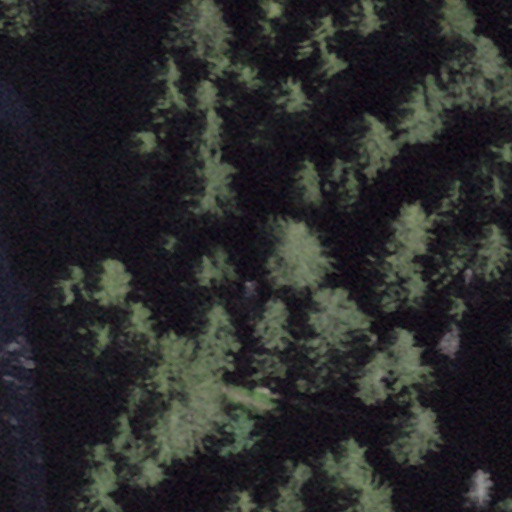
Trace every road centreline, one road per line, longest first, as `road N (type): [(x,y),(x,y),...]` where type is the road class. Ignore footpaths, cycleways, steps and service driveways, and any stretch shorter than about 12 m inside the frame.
road 1 (track): [(511,505),(462,462),(218,384),(157,330),(0,116)]
road 2 (track): [(26,511),(0,306)]
